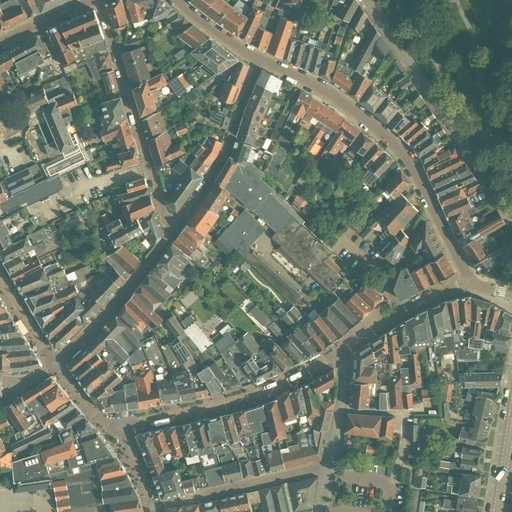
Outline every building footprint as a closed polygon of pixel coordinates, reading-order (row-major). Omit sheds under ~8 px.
[(0,0),(0,7),(9,26),(9,27),(19,22),(7,0),(1,3),(0,0)] [(7,0),(19,22),(28,18),(18,0),(7,0)] [(18,0),(28,18),(41,11),(35,0),(18,0)] [(35,0),(41,11),(41,12),(65,0),(35,0)] [(121,0),(106,5),(110,17),(114,29),(127,25),(124,12),(121,0)] [(151,13),(155,0),(127,0),(133,23),(134,28),(148,25),(149,20),(150,20),(151,13)] [(159,0),(155,0),(151,13),(150,20),(153,21),(165,17),(171,9),(159,0)] [(189,0),(190,0),(204,11),(214,0),(189,0)] [(233,6),(224,0),(214,0),(204,11),(217,21),(233,6)] [(297,9),(301,0),(285,0),(284,2),(297,9)] [(332,0),(331,4),(340,9),(339,12),(337,15),(349,21),(359,3),(356,0),(332,0)] [(247,16),(238,36),(250,42),(257,27),(259,23),(263,11),(252,5),(247,16)] [(247,16),(233,6),(217,21),(238,36),(247,16)] [(358,33),(367,16),(360,6),(351,23),(358,33)] [(0,30),(9,26),(0,7),(0,30)] [(171,9),(165,17),(167,18),(176,12),(172,9),(171,9)] [(327,11),(322,9),(319,19),(324,20),(327,11)] [(94,11),(60,25),(71,49),(79,46),(80,48),(104,38),(94,11)] [(176,12),(167,18),(167,19),(164,21),(169,29),(171,28),(184,18),(177,13),(176,12)] [(301,22),(303,16),(296,14),(293,19),(301,22)] [(289,38),(293,28),(291,28),(293,23),(279,17),(269,43),(270,43),(267,52),(282,59),(282,58),(289,38)] [(193,25),(184,18),(171,28),(177,35),(195,49),(209,38),(193,25)] [(71,49),(60,25),(47,31),(63,65),(74,60),(76,59),(71,49)] [(257,27),(250,42),(265,50),(272,33),(257,27)] [(336,69),(331,81),(347,92),(358,73),(359,73),(362,68),(369,54),(380,36),(374,27),(365,42),(351,67),(348,66),(349,64),(339,59),(336,69)] [(289,38),(282,58),(290,63),(298,41),(293,39),(296,29),(293,28),(289,38)] [(298,41),(290,63),(300,67),(310,38),(304,35),(301,42),(298,41)] [(30,59),(34,67),(45,61),(44,60),(52,56),(44,42),(42,44),(38,36),(24,43),(26,46),(25,47),(29,54),(28,54),(30,59)] [(142,36),(131,39),(133,46),(144,42),(142,36)] [(340,46),(342,38),(336,36),(334,44),(340,46)] [(389,49),(380,36),(369,54),(381,61),(389,49)] [(79,46),(71,49),(76,59),(74,60),(75,63),(76,63),(77,65),(82,63),(86,61),(90,60),(88,55),(107,49),(104,38),(80,48),(79,46)] [(209,38),(195,49),(190,53),(204,63),(223,49),(209,38)] [(310,38),(300,67),(309,71),(319,41),(310,38)] [(131,39),(118,43),(120,50),(133,46),(131,39)] [(319,41),(309,71),(318,75),(323,57),(324,51),(326,44),(319,41)] [(26,46),(24,43),(10,51),(18,68),(16,69),(16,70),(18,75),(20,77),(35,69),(34,67),(30,59),(28,54),(29,54),(25,47),(26,46)] [(125,64),(144,58),(142,52),(147,50),(145,46),(122,53),(125,64)] [(90,60),(86,61),(88,64),(89,68),(92,67),(96,80),(103,78),(102,73),(113,70),(108,53),(107,49),(88,55),(90,60)] [(223,49),(204,63),(202,66),(200,68),(212,77),(217,73),(218,74),(225,69),(238,61),(223,49)] [(1,56),(0,56),(0,73),(11,93),(11,94),(13,97),(14,96),(21,93),(19,88),(16,90),(9,78),(11,77),(10,74),(8,70),(8,69),(10,73),(16,70),(16,69),(18,68),(10,51),(9,51),(7,52),(5,52),(3,53),(2,55),(1,56)] [(323,57),(318,75),(330,80),(336,61),(323,57)] [(145,64),(144,58),(125,64),(133,89),(150,79),(148,73),(153,71),(150,62),(145,64)] [(239,60),(238,61),(225,69),(230,71),(226,80),(240,86),(241,86),(248,65),(239,60)] [(76,63),(63,68),(65,74),(66,74),(78,69),(77,65),(76,63)] [(359,73),(358,73),(347,92),(348,94),(359,101),(369,88),(371,80),(363,76),(366,70),(362,68),(359,73)] [(118,89),(113,70),(102,73),(103,78),(107,92),(118,89)] [(268,87),(271,75),(262,70),(257,82),(268,87)] [(192,82),(185,72),(179,76),(186,87),(192,82)] [(0,98),(2,98),(11,93),(0,73),(0,98)] [(150,79),(133,89),(137,102),(158,91),(157,88),(166,83),(162,74),(150,79)] [(179,76),(177,74),(168,80),(178,95),(187,88),(186,87),(179,76)] [(281,80),(271,75),(268,87),(281,92),(277,90),(281,80)] [(402,90),(408,86),(412,84),(408,78),(398,85),(402,90)] [(36,86),(33,87),(27,90),(21,93),(14,96),(19,106),(25,104),(28,114),(31,112),(45,106),(43,102),(53,96),(54,97),(64,92),(59,79),(43,86),(44,88),(38,91),(36,86)] [(240,86),(226,80),(225,80),(223,85),(219,84),(217,90),(221,92),(219,99),(234,104),(240,86)] [(30,81),(24,84),(27,90),(33,87),(30,81)] [(281,92),(268,87),(257,82),(253,91),(271,98),(272,96),(277,98),(278,94),(280,95),(281,92)] [(18,86),(19,88),(21,93),(27,90),(24,84),(18,86)] [(369,87),(369,88),(359,101),(366,107),(380,90),(372,84),(369,87)] [(292,86),(288,95),(294,98),(298,89),(292,86)] [(189,100),(197,93),(193,89),(185,96),(189,100)] [(416,90),(407,100),(413,105),(416,103),(419,106),(424,102),(425,102),(417,89),(416,90)] [(202,98),(207,94),(204,90),(199,94),(202,98)] [(380,90),(366,107),(373,112),(387,96),(380,90)] [(64,94),(64,92),(54,97),(53,96),(43,102),(45,106),(31,112),(36,123),(41,121),(50,144),(45,145),(50,156),(51,156),(54,163),(64,159),(68,167),(81,161),(74,146),(80,143),(76,132),(70,134),(64,120),(72,117),(70,112),(68,105),(76,102),(72,91),(64,94)] [(158,91),(137,102),(141,115),(159,106),(157,100),(156,96),(159,95),(158,91)] [(271,98),(253,91),(250,99),(270,107),(273,108),(276,101),(270,98),(271,98)] [(300,117),(308,95),(300,91),(290,112),(285,123),(290,125),(296,115),(300,117)] [(312,97),(308,95),(300,117),(302,118),(309,122),(313,116),(319,120),(315,126),(316,127),(311,134),(315,137),(332,111),(312,98),(312,97)] [(393,101),(387,96),(373,112),(380,118),(393,101)] [(120,97),(101,103),(93,106),(94,109),(102,106),(105,114),(99,116),(103,130),(127,119),(120,97)] [(286,104),(291,106),(294,99),(290,97),(286,104)] [(246,107),(246,108),(269,116),(270,116),(267,115),(270,107),(250,99),(246,107)] [(153,115),(156,124),(144,128),(147,139),(167,130),(162,115),(170,110),(178,105),(175,101),(168,106),(159,111),(160,112),(153,115)] [(393,101),(380,118),(387,124),(398,111),(401,108),(393,101)] [(291,106),(286,104),(282,113),(282,114),(286,116),(291,106)] [(402,106),(401,108),(398,111),(387,124),(388,124),(397,132),(409,120),(412,117),(414,116),(402,106)] [(210,115),(208,119),(226,129),(229,117),(230,118),(232,110),(227,109),(224,108),(221,114),(216,112),(214,117),(210,115)] [(246,108),(243,116),(259,121),(260,118),(268,121),(269,117),(269,116),(246,108)] [(332,111),(315,137),(319,139),(324,132),(325,133),(329,127),(336,132),(344,119),(332,111)] [(280,113),(277,120),(282,123),(285,115),(280,113)] [(156,124),(153,115),(141,121),(144,128),(156,124)] [(259,121),(243,116),(240,126),(256,132),(256,133),(262,135),(264,131),(257,128),(259,123),(259,121)] [(192,129),(199,122),(193,117),(185,121),(187,129),(192,129)] [(412,117),(409,120),(397,132),(403,138),(403,137),(418,124),(412,117)] [(204,118),(199,122),(209,132),(214,127),(204,118)] [(127,119),(103,130),(101,131),(104,141),(103,141),(105,144),(118,139),(116,135),(130,129),(127,119)] [(344,119),(336,132),(325,149),(335,155),(344,141),(349,145),(350,146),(360,131),(360,130),(344,119)] [(277,120),(273,129),(278,131),(282,123),(277,120)] [(187,129),(185,121),(173,127),(178,136),(188,132),(187,129)] [(420,122),(418,124),(403,137),(409,143),(425,130),(427,128),(420,122)] [(256,132),(240,126),(237,136),(253,143),(253,144),(262,148),(265,142),(254,138),(256,134),(262,136),(262,135),(256,133),(256,132)] [(133,139),(130,129),(116,135),(118,139),(119,143),(133,139)] [(278,131),(273,129),(269,138),(274,140),(275,140),(278,131)] [(172,147),(167,130),(147,139),(148,140),(155,166),(171,159),(185,152),(181,143),(172,147)] [(425,130),(409,143),(414,149),(431,137),(425,130)] [(350,146),(349,145),(345,151),(359,162),(364,156),(375,143),(360,131),(350,146)] [(202,143),(200,145),(198,143),(191,152),(196,156),(209,165),(216,155),(221,143),(214,139),(207,134),(202,143)] [(435,134),(431,137),(414,149),(419,157),(442,142),(441,142),(435,134)] [(290,140),(280,135),(277,141),(280,142),(287,145),(290,140)] [(119,143),(118,139),(105,144),(111,142),(115,154),(135,148),(133,139),(119,143)] [(236,139),(230,157),(247,167),(260,179),(263,172),(252,163),(247,161),(251,146),(236,139)] [(442,142),(419,157),(423,164),(439,155),(439,156),(442,154),(441,153),(445,152),(441,147),(444,145),(442,142)] [(364,156),(359,162),(367,168),(367,171),(362,178),(363,180),(384,151),(375,143),(364,156)] [(439,156),(439,155),(423,164),(426,171),(459,155),(454,147),(448,150),(445,152),(441,153),(442,154),(439,156)] [(135,148),(115,154),(114,154),(117,161),(104,165),(106,171),(122,165),(122,166),(139,161),(135,148)] [(393,160),(384,151),(363,180),(371,186),(379,176),(378,176),(393,160)] [(91,153),(84,155),(88,165),(94,163),(91,153)] [(459,155),(426,171),(430,180),(455,168),(464,162),(462,159),(459,155)] [(196,156),(189,166),(201,175),(209,165),(196,156)] [(217,178),(215,182),(230,193),(243,203),(243,204),(252,212),(253,211),(262,201),(261,200),(271,189),(260,179),(247,167),(230,157),(217,178)] [(179,159),(178,160),(176,159),(166,164),(164,167),(175,176),(181,180),(180,182),(191,192),(202,177),(201,176),(201,175),(189,166),(179,159)] [(0,183),(28,169),(27,168),(10,176),(3,163),(0,164),(0,183)] [(455,168),(430,180),(434,189),(471,172),(465,163),(456,169),(455,168)] [(39,169),(36,164),(27,168),(28,169),(30,174),(39,169)] [(312,168),(308,165),(307,165),(297,181),(302,185),(312,168)] [(28,169),(0,183),(0,203),(53,177),(52,176),(45,180),(36,184),(35,184),(28,169)] [(394,199),(409,183),(400,171),(385,186),(394,199)] [(471,172),(434,189),(437,197),(438,196),(464,186),(477,180),(471,172)] [(58,174),(53,177),(0,203),(0,219),(22,210),(23,210),(60,192),(59,190),(65,188),(58,174)] [(34,180),(36,184),(45,180),(43,176),(34,180)] [(145,178),(133,182),(126,184),(129,193),(147,186),(145,178)] [(477,180),(464,186),(465,188),(467,194),(481,187),(479,183),(477,180)] [(191,192),(180,182),(173,191),(171,189),(167,194),(170,196),(166,201),(167,204),(176,211),(191,192)] [(230,193),(215,182),(210,190),(224,202),(230,194),(230,193)] [(147,186),(129,193),(117,195),(112,196),(115,204),(119,203),(120,206),(123,205),(123,207),(141,198),(149,195),(147,187),(147,186)] [(464,186),(438,196),(442,206),(465,196),(462,190),(465,188),(464,186)] [(261,200),(262,201),(253,211),(269,225),(276,232),(272,235),(282,244),(297,259),(291,265),(298,272),(313,286),(314,284),(319,289),(324,284),(335,294),(345,282),(340,278),(345,273),(340,268),(335,273),(327,264),(336,255),(332,252),(329,249),(324,244),(315,236),(302,224),(305,221),(290,206),(278,195),(271,189),(261,200)] [(224,202),(210,190),(201,203),(218,217),(219,215),(216,214),(224,202)] [(22,210),(0,219),(0,249),(47,225),(45,222),(61,214),(57,205),(64,201),(60,192),(23,210),(22,210)] [(465,196),(442,206),(447,218),(471,207),(473,206),(478,203),(473,193),(465,196)] [(386,207),(375,218),(379,222),(384,227),(386,229),(386,230),(394,237),(400,230),(418,211),(406,199),(400,194),(386,207)] [(125,214),(119,216),(124,225),(137,218),(154,208),(150,195),(149,195),(141,198),(123,207),(125,214)] [(291,205),(299,212),(304,208),(301,205),(295,199),(291,205)] [(218,217),(201,203),(188,223),(187,222),(205,236),(211,226),(218,217)] [(308,222),(315,215),(306,206),(304,208),(299,212),(306,220),(308,222)] [(473,206),(471,207),(447,218),(447,219),(457,238),(476,227),(469,215),(476,212),(473,206)] [(163,235),(154,208),(137,218),(143,231),(145,235),(147,234),(154,245),(163,235)] [(235,208),(231,214),(236,218),(240,213),(235,208)] [(300,299),(303,296),(248,248),(265,229),(244,210),(214,242),(227,254),(233,247),(242,255),(247,260),(292,305),(299,298),(300,299)] [(495,216),(491,210),(484,214),(487,220),(495,216)] [(107,213),(100,216),(104,224),(111,221),(107,213)] [(62,220),(65,229),(81,223),(77,214),(62,220)] [(476,227),(457,238),(457,239),(461,246),(462,246),(474,239),(475,240),(487,233),(504,224),(505,223),(499,214),(495,216),(487,220),(476,227)] [(103,252),(102,252),(98,255),(102,260),(104,259),(105,260),(111,255),(121,247),(119,244),(131,238),(124,225),(119,216),(120,218),(101,228),(110,245),(107,247),(111,254),(107,257),(104,251),(103,252)] [(349,217),(345,222),(350,227),(355,231),(359,227),(349,217)] [(143,231),(137,218),(124,225),(131,238),(143,231)] [(375,226),(379,222),(375,218),(368,226),(372,229),(375,226)] [(103,226),(99,220),(93,223),(96,229),(103,226)] [(52,222),(47,225),(0,249),(0,253),(5,261),(4,261),(11,273),(38,258),(52,252),(65,246),(52,222)] [(184,227),(181,231),(197,247),(205,255),(209,251),(200,243),(204,238),(203,238),(205,236),(187,222),(184,227)] [(429,262),(443,254),(435,238),(426,222),(411,245),(416,252),(421,249),(423,252),(419,255),(422,261),(427,258),(429,262)] [(368,226),(360,235),(365,240),(373,231),(372,229),(368,226)] [(394,237),(386,230),(379,237),(385,243),(399,257),(404,246),(409,238),(400,230),(394,237)] [(197,247),(181,231),(180,232),(180,233),(174,241),(189,256),(188,256),(191,259),(191,260),(203,271),(211,263),(207,260),(208,259),(196,248),(197,247)] [(474,239),(462,246),(467,252),(471,258),(474,263),(493,251),(492,250),(495,248),(487,233),(475,240),(474,239)] [(497,249),(501,255),(503,258),(511,253),(511,239),(505,244),(501,238),(496,241),(500,247),(497,249)] [(376,249),(378,251),(390,261),(395,265),(399,257),(385,243),(380,248),(378,247),(376,249)] [(144,245),(139,249),(145,256),(149,251),(144,245)] [(191,259),(188,256),(172,245),(158,263),(153,270),(161,278),(174,289),(181,280),(177,277),(191,260),(191,259)] [(122,246),(121,247),(111,255),(130,274),(140,262),(122,246)] [(493,251),(474,263),(474,264),(481,273),(497,262),(495,259),(501,255),(497,249),(493,252),(493,251)] [(38,258),(11,273),(10,273),(14,280),(15,280),(58,262),(57,261),(52,252),(38,258)] [(444,253),(443,254),(429,262),(438,280),(446,277),(454,273),(444,253)] [(408,257),(412,263),(407,266),(407,267),(418,290),(430,284),(422,266),(419,260),(416,261),(413,254),(408,257)] [(130,274),(111,255),(105,260),(111,265),(125,279),(125,280),(130,274)] [(239,268),(247,260),(242,255),(234,263),(239,268)] [(62,270),(58,262),(15,280),(23,293),(66,275),(74,272),(81,269),(90,264),(88,258),(79,262),(79,263),(63,269),(62,270)] [(438,280),(429,262),(422,266),(430,284),(438,280)] [(125,279),(111,265),(106,269),(119,286),(125,279)] [(418,290),(407,267),(404,267),(403,267),(402,267),(394,288),(399,300),(418,290)] [(81,269),(74,272),(78,281),(79,283),(80,282),(86,280),(81,269)] [(106,269),(98,275),(114,292),(119,286),(106,269)] [(153,270),(152,270),(149,275),(157,282),(161,278),(153,270)] [(66,275),(23,293),(34,313),(78,291),(73,283),(78,281),(74,272),(66,275)] [(348,279),(345,282),(356,293),(372,308),(382,296),(366,281),(357,273),(351,281),(348,279)] [(114,292),(98,275),(97,274),(89,278),(95,285),(96,286),(107,299),(113,293),(114,292)] [(157,282),(149,275),(141,284),(161,302),(167,306),(174,297),(177,299),(180,296),(174,289),(161,278),(157,282)] [(79,283),(78,281),(73,283),(78,291),(79,294),(74,298),(75,299),(76,299),(84,308),(77,314),(86,324),(88,322),(87,320),(101,305),(90,293),(91,292),(87,287),(82,291),(79,287),(82,286),(80,282),(79,283)] [(345,282),(335,294),(345,303),(356,293),(345,282)] [(161,302),(141,284),(141,283),(133,293),(134,293),(160,319),(162,317),(154,310),(161,302)] [(101,305),(107,299),(96,286),(91,292),(90,293),(101,305)] [(79,294),(78,291),(34,313),(40,323),(56,310),(59,315),(65,309),(75,299),(74,298),(79,294)] [(134,293),(126,303),(152,328),(160,319),(134,293)] [(356,293),(345,303),(361,318),(372,308),(356,293)] [(458,342),(459,349),(454,350),(454,353),(455,353),(456,361),(479,361),(480,348),(468,347),(469,337),(467,336),(470,297),(457,300),(460,323),(459,329),(456,329),(457,342),(458,342)] [(491,304),(470,297),(467,336),(469,337),(468,347),(480,348),(482,348),(483,340),(491,304)] [(328,306),(349,328),(360,320),(338,298),(328,306)] [(65,309),(59,315),(43,330),(50,339),(76,317),(84,326),(86,324),(77,314),(84,308),(76,299),(75,299),(65,309)] [(460,323),(457,300),(457,299),(446,301),(446,302),(452,335),(454,350),(459,349),(458,342),(457,342),(456,329),(459,329),(460,323)] [(452,335),(446,302),(429,310),(434,355),(454,353),(454,350),(452,335)] [(152,328),(126,303),(117,316),(116,317),(141,345),(146,339),(135,327),(137,325),(141,331),(147,324),(152,328)] [(255,304),(248,312),(255,319),(256,318),(266,329),(268,327),(273,322),(255,304)] [(500,309),(491,304),(483,340),(489,341),(490,341),(493,333),(500,309)] [(293,306),(291,307),(302,319),(304,317),(307,321),(306,322),(327,345),(338,337),(317,315),(318,315),(314,309),(307,315),(305,312),(301,307),(298,310),(293,306)] [(321,313),(318,315),(317,315),(338,337),(341,335),(344,333),(349,328),(328,306),(324,309),(321,313)] [(285,312),(282,309),(278,313),(281,317),(283,315),(318,350),(318,351),(327,345),(306,322),(307,321),(304,317),(302,319),(291,307),(285,312)] [(511,315),(500,309),(493,333),(502,336),(511,338),(511,334),(511,315)] [(56,310),(40,323),(43,330),(59,315),(56,310)] [(429,310),(406,322),(409,346),(419,345),(419,353),(420,357),(425,356),(424,344),(428,344),(430,361),(435,360),(434,355),(429,310)] [(0,313),(0,325),(13,323),(7,312),(0,313)] [(212,340),(211,339),(197,321),(185,332),(184,330),(173,315),(165,320),(177,337),(179,340),(196,364),(197,372),(210,394),(226,390),(242,385),(220,352),(221,351),(212,340)] [(282,331),(281,330),(280,330),(287,337),(288,337),(307,358),(318,350),(283,315),(281,317),(289,325),(282,331)] [(76,317),(50,339),(56,348),(63,342),(66,344),(84,326),(76,317)] [(102,359),(80,380),(89,393),(115,370),(127,358),(128,357),(141,345),(116,317),(101,333),(119,349),(106,363),(102,359)] [(273,322),(268,327),(278,339),(280,337),(284,342),(281,345),(297,363),(307,358),(288,337),(287,337),(280,330),(281,330),(273,322)] [(397,327),(396,328),(400,360),(404,360),(410,359),(410,353),(409,346),(406,322),(397,327)] [(0,339),(22,336),(21,334),(13,323),(0,325),(0,339)] [(396,328),(386,334),(387,352),(387,362),(388,378),(390,408),(403,408),(400,368),(400,360),(396,328)] [(251,357),(238,338),(230,330),(222,337),(218,333),(211,339),(212,340),(221,351),(227,347),(254,381),(268,376),(251,357)] [(247,332),(242,335),(238,338),(251,357),(268,376),(282,370),(262,348),(247,332)] [(119,349),(101,333),(96,338),(110,352),(102,359),(106,363),(119,349)] [(502,336),(493,333),(490,341),(495,342),(495,343),(508,347),(511,338),(502,336)] [(158,334),(146,339),(141,345),(163,402),(182,399),(160,346),(158,342),(161,341),(158,334)] [(385,334),(370,343),(375,365),(377,373),(377,374),(379,374),(380,379),(378,380),(377,394),(376,408),(390,408),(388,378),(387,362),(387,352),(386,334),(385,334)] [(22,336),(0,339),(0,348),(0,350),(7,350),(30,348),(22,336)] [(170,342),(169,342),(189,372),(190,371),(197,397),(210,394),(197,372),(196,364),(179,340),(177,337),(170,342)] [(294,364),(276,343),(268,337),(260,345),(263,348),(262,348),(282,370),(294,364)] [(94,356),(79,368),(74,372),(80,380),(102,359),(110,352),(96,338),(87,348),(94,356)] [(169,342),(160,346),(182,399),(197,397),(190,371),(189,372),(169,342)] [(375,365),(370,343),(354,354),(353,367),(375,365)] [(508,347),(495,343),(493,350),(506,354),(508,347)] [(141,345),(128,357),(127,358),(130,366),(132,372),(134,381),(139,407),(163,402),(141,345)] [(411,368),(409,368),(411,385),(411,383),(420,382),(417,353),(419,353),(419,345),(409,346),(410,353),(410,359),(411,368)] [(221,351),(220,352),(242,385),(242,386),(255,382),(254,381),(227,347),(221,351)] [(0,350),(0,370),(1,371),(11,370),(11,361),(36,358),(30,348),(7,350),(0,350)] [(94,356),(87,348),(82,352),(80,350),(73,356),(75,359),(68,365),(73,371),(74,372),(79,368),(94,356)] [(37,358),(36,358),(11,361),(11,370),(11,371),(20,370),(20,373),(29,372),(29,369),(42,365),(37,358)] [(375,365),(353,367),(352,382),(378,380),(380,379),(379,374),(377,374),(377,373),(375,365)] [(411,385),(409,368),(400,368),(403,408),(412,408),(412,402),(411,393),(412,393),(411,385)] [(333,369),(312,382),(314,393),(336,382),(333,369)] [(115,370),(89,393),(102,410),(103,410),(115,409),(113,393),(117,392),(115,385),(118,383),(123,379),(115,370)] [(479,372),(464,373),(457,373),(458,384),(464,384),(464,387),(469,387),(476,387),(492,386),(499,386),(502,372),(488,372),(479,372)] [(28,405),(57,384),(51,376),(46,380),(45,378),(31,387),(32,389),(22,396),(28,405)] [(115,385),(117,392),(113,393),(115,409),(115,410),(128,408),(124,383),(123,379),(118,383),(115,385)] [(351,382),(350,394),(368,393),(377,394),(378,380),(352,382),(351,382)] [(139,407),(134,381),(124,383),(128,408),(140,407),(139,407)] [(313,394),(312,382),(302,387),(290,393),(296,420),(297,420),(299,432),(296,433),(298,444),(298,446),(298,450),(324,444),(325,440),(326,431),(323,431),(313,429),(316,412),(315,408),(313,394)] [(42,417),(69,399),(57,384),(28,405),(32,412),(37,409),(42,417)] [(451,393),(453,384),(439,384),(438,393),(440,393),(451,394),(451,393)] [(469,387),(467,397),(495,403),(497,394),(499,386),(492,386),(491,393),(477,389),(476,394),(474,393),(476,387),(469,387)] [(423,401),(423,403),(431,402),(430,393),(430,389),(421,390),(423,401)] [(277,399),(277,400),(286,431),(291,430),(290,422),(296,420),(290,393),(277,399)] [(368,393),(350,394),(349,406),(368,408),(368,407),(369,400),(376,400),(376,407),(376,408),(377,394),(368,393)] [(443,401),(450,402),(451,394),(440,393),(439,400),(443,401)] [(28,405),(22,396),(15,401),(22,412),(25,410),(24,408),(28,405)] [(328,402),(316,400),(318,409),(332,411),(334,403),(335,398),(329,397),(328,402)] [(495,403),(467,397),(466,400),(474,402),(473,407),(492,412),(494,403),(495,403)] [(49,424),(76,406),(69,399),(42,417),(38,420),(29,424),(19,429),(20,431),(14,434),(17,442),(46,426),(49,424)] [(277,400),(263,405),(266,419),(268,424),(269,429),(270,432),(271,442),(287,437),(286,431),(277,400)] [(22,412),(15,401),(5,406),(11,419),(15,424),(19,429),(29,424),(38,420),(32,412),(28,405),(24,408),(25,410),(22,412)] [(271,442),(270,432),(266,433),(265,429),(269,429),(268,424),(266,419),(263,405),(245,411),(249,424),(252,433),(253,437),(254,440),(262,438),(263,441),(255,444),(256,445),(257,447),(258,447),(259,452),(262,451),(261,447),(271,445),(272,444),(271,442)] [(46,426),(17,442),(11,445),(15,453),(19,451),(48,437),(49,439),(51,438),(50,436),(58,433),(84,417),(76,406),(49,424),(46,426)] [(466,410),(465,414),(480,418),(490,420),(492,412),(473,407),(472,411),(466,410)] [(316,412),(313,429),(323,431),(326,431),(328,424),(332,411),(318,409),(318,408),(315,408),(316,412)] [(245,411),(232,414),(235,424),(240,439),(244,447),(255,444),(254,440),(253,437),(252,433),(249,424),(245,411)] [(235,424),(232,414),(221,416),(226,438),(228,443),(233,451),(239,460),(239,461),(249,458),(248,454),(245,448),(244,447),(240,439),(235,424)] [(392,434),(393,424),(395,417),(348,414),(345,432),(378,436),(391,438),(392,434)] [(480,418),(465,414),(464,418),(470,420),(469,424),(488,429),(490,420),(480,418)] [(85,416),(84,417),(58,433),(62,441),(59,443),(58,440),(38,448),(40,451),(99,432),(97,430),(85,416)] [(221,416),(205,419),(211,441),(226,438),(221,416)] [(0,438),(0,428),(9,425),(9,424),(5,417),(0,418),(0,438)] [(191,423),(190,423),(204,469),(220,465),(217,455),(215,448),(214,449),(212,443),(211,441),(205,419),(191,422),(191,423)] [(183,424),(176,426),(185,456),(191,474),(196,472),(204,469),(190,423),(183,424)] [(419,424),(407,424),(407,440),(419,440),(419,424)] [(461,427),(460,431),(459,438),(458,440),(484,446),(487,437),(486,437),(488,429),(469,424),(468,428),(461,427)] [(176,426),(164,428),(174,459),(184,455),(191,476),(191,474),(185,456),(176,426)] [(174,459),(164,428),(150,431),(155,448),(160,461),(160,463),(174,459)] [(155,448),(150,431),(136,435),(143,452),(155,448)] [(17,460),(17,459),(12,460),(12,467),(15,491),(60,484),(64,510),(104,504),(106,504),(106,502),(138,498),(138,497),(125,472),(120,463),(115,455),(99,432),(40,451),(40,452),(17,460)] [(438,435),(421,433),(420,441),(437,442),(438,437),(438,435)] [(0,438),(0,456),(11,451),(6,453),(0,438)] [(228,443),(226,438),(211,441),(212,443),(214,449),(215,448),(217,455),(225,452),(233,451),(228,443)] [(418,449),(417,449),(417,451),(418,452),(431,453),(432,443),(419,441),(418,449)] [(255,444),(244,447),(245,448),(248,454),(249,458),(254,475),(255,476),(265,473),(261,459),(259,452),(258,447),(257,447),(256,445),(255,444)] [(298,446),(298,444),(290,446),(293,466),(300,464),(298,450),(298,446)] [(324,444),(298,450),(300,464),(321,459),(323,449),(324,444)] [(271,445),(261,447),(262,451),(268,472),(285,468),(282,449),(273,451),(271,445)] [(377,453),(377,446),(367,445),(366,452),(377,453)] [(287,447),(282,449),(285,468),(293,466),(290,446),(287,447)] [(482,460),(484,450),(452,446),(451,451),(454,451),(454,456),(461,457),(462,457),(482,460)] [(155,448),(143,452),(148,464),(160,461),(155,448)] [(11,451),(0,456),(0,467),(5,468),(12,467),(12,460),(17,459),(17,452),(19,451),(15,453),(11,454),(11,451)] [(225,452),(225,456),(220,457),(222,465),(220,465),(225,482),(243,478),(239,461),(239,460),(233,451),(225,452)] [(481,470),(482,460),(462,457),(461,457),(454,456),(453,462),(450,462),(443,462),(442,467),(460,470),(460,467),(481,470)] [(249,458),(239,461),(243,478),(254,475),(249,458)] [(160,463),(160,461),(148,464),(153,475),(177,468),(165,471),(163,464),(174,460),(174,459),(160,463)] [(415,476),(421,476),(423,465),(416,464),(416,466),(415,476)] [(225,482),(220,465),(204,469),(209,486),(225,482)] [(179,474),(177,468),(153,475),(155,481),(162,498),(186,493),(186,492),(182,482),(182,480),(181,480),(179,474)] [(204,469),(196,472),(191,474),(191,476),(195,490),(209,486),(204,469)] [(448,476),(447,481),(479,486),(480,476),(462,473),(461,478),(448,476)] [(192,478),(182,480),(182,482),(186,492),(195,490),(191,476),(192,478)] [(281,484),(281,485),(258,490),(247,493),(247,494),(250,504),(261,501),(263,511),(311,511),(317,477),(287,484),(287,483),(281,484)] [(479,486),(447,481),(446,484),(452,485),(450,492),(477,496),(479,486)] [(247,494),(238,496),(242,511),(251,511),(251,509),(250,509),(249,504),(250,504),(247,494)] [(242,511),(238,496),(227,498),(229,511),(242,511)] [(444,499),(443,503),(475,508),(477,500),(458,497),(457,502),(448,500),(449,499),(444,499)] [(106,502),(106,504),(104,504),(105,511),(140,511),(143,511),(138,498),(106,502)] [(229,511),(227,498),(218,500),(220,511),(229,511)] [(199,504),(199,511),(220,511),(218,500),(199,504)] [(474,511),(475,508),(443,503),(442,508),(456,510),(455,511),(474,511)]
